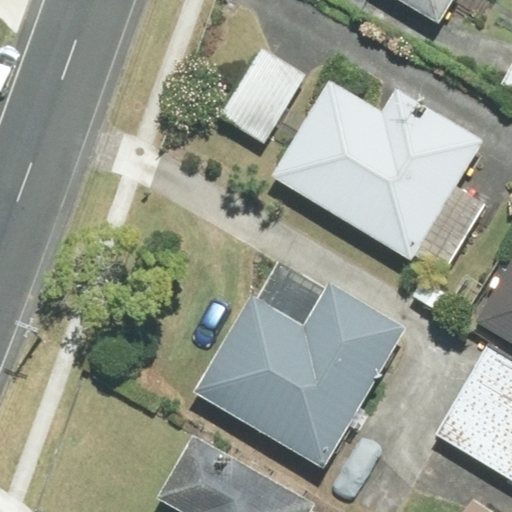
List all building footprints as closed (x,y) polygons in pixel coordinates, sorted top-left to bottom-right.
[(424,0),(448,14),(455,0),(424,0)] [(322,74),(272,45),(232,113),(282,142),(322,74)] [(398,113),(340,78),(282,174),(461,283),(505,210),(467,187),(494,142),(410,92),(398,113)] [(511,278),(489,314),(511,328),(511,278)] [(417,328),(341,288),(323,321),(264,290),(210,391),(345,463),(417,328)] [(511,344),(503,340),(448,436),(511,472),(511,344)] [(326,511),(330,505),(206,438),(177,493),(210,511),(326,511)] [(511,511),(488,499),(480,511),(511,511)]
